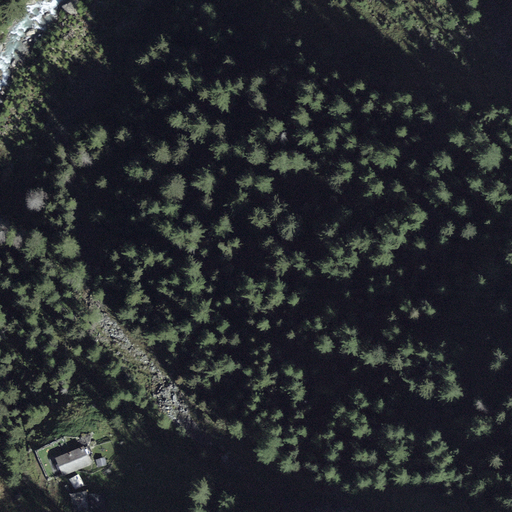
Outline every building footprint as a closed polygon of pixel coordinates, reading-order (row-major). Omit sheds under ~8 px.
[(83,448),(70,453),(77,469),(90,464),(83,448)] [(70,453),(57,458),(64,474),(77,469),(70,453)] [(105,456),(95,459),(98,467),(108,464),(105,456)] [(108,490),(96,494),(100,506),(112,502),(108,490)] [(84,493),(74,494),(75,509),(86,508),(84,493)]
